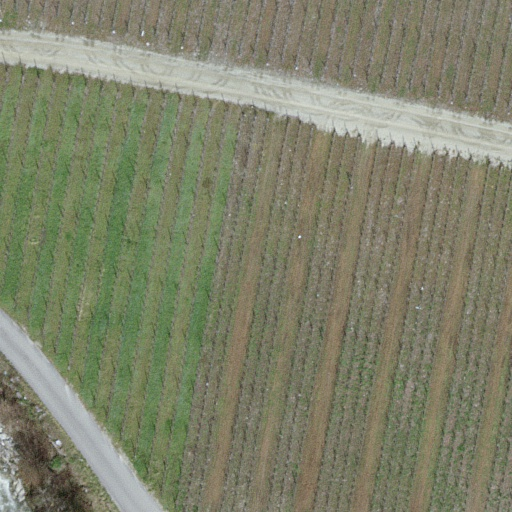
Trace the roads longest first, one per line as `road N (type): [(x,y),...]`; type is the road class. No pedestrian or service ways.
road 1 (track): [(0,52),(511,147)]
road 2 (track): [(140,511),(0,337)]
